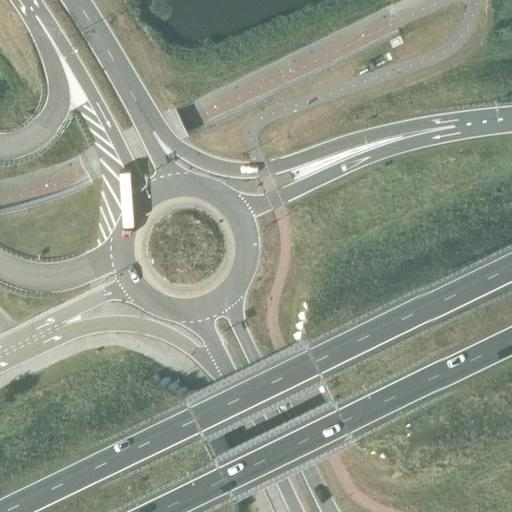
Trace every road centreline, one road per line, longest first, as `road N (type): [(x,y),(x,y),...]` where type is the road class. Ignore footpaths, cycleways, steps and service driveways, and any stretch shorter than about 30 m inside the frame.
road 1 (trunk): [(511,268),(8,511)]
road 2 (trunk): [(159,511),(511,340)]
road 3 (trunk): [(453,127),(368,138),(260,170),(227,170),(180,149),(137,109)]
road 4 (trunk): [(331,511),(228,297)]
road 5 (trunk): [(31,0),(70,55),(145,201)]
road 6 (trunk): [(453,127),(239,215)]
road 7 (trunk): [(200,312),(297,511)]
road 8 (trunk): [(145,201),(123,240),(127,273),(156,306),(200,312)]
road 9 (trunk): [(137,109),(75,0)]
